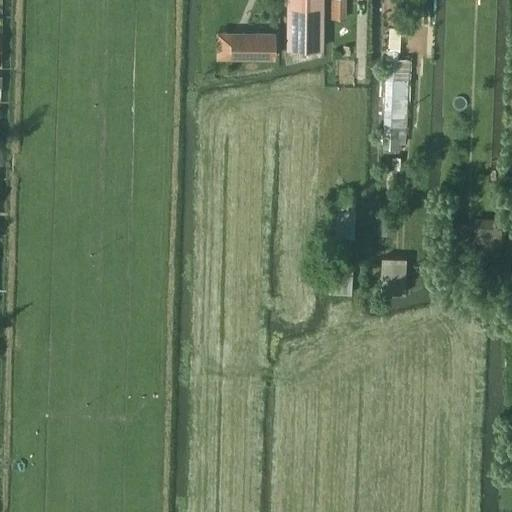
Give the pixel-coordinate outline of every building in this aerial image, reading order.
[(287,0),(288,9),(310,9),(321,9),(321,0),(287,0)] [(310,9),(288,9),(288,51),(321,50),(321,9),(310,9)] [(216,32),(216,58),(242,58),(274,59),(274,32),(242,32),(216,32)] [(383,124),(382,152),(399,153),(401,125),(406,125),(408,81),(409,60),(396,59),(396,50),(386,50),(385,80),(383,110),(384,110),(383,124)] [(397,159),(387,159),(386,199),(396,199),(397,159)] [(336,204),(335,238),(353,239),(355,205),(336,204)] [(472,247),(472,257),(499,259),(500,248),(501,219),(473,218),(472,247)] [(465,224),(454,224),(453,237),(465,237),(465,224)] [(405,257),(381,257),(381,291),(404,291),(405,257)] [(352,269),(329,268),(328,295),(350,296),(352,269)]
